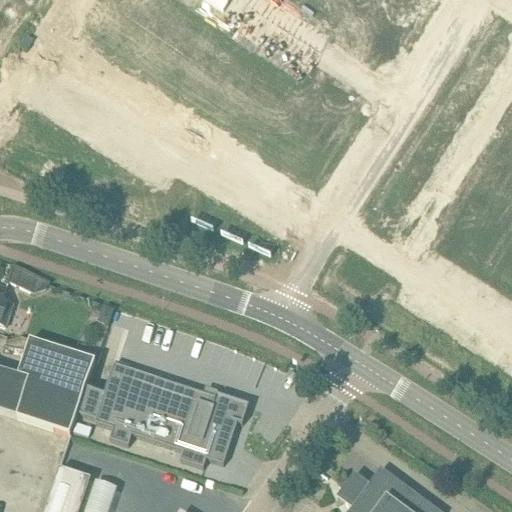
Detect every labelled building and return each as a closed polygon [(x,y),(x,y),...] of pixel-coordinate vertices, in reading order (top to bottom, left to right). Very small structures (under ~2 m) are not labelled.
[(84,0),(66,28),(81,38),(85,32),(94,38),(90,44),(107,55),(111,49),(120,55),(117,60),(130,69),(138,57),(154,67),(149,75),(248,139),(273,100),(175,37),(180,30),(158,17),(144,39),(125,26),(141,0),(84,0)] [(9,286),(30,296),(37,281),(14,270),(9,286)] [(0,329),(5,331),(13,307),(2,303),(6,292),(0,289),(0,329)] [(29,383),(17,421),(70,438),(95,364),(30,343),(18,379),(29,383)] [(86,392),(77,417),(97,423),(96,427),(95,427),(113,433),(109,444),(129,450),(132,439),(183,456),(180,464),(204,472),(207,464),(224,469),(238,427),(242,428),(249,409),(216,399),(215,402),(114,369),(105,398),(86,392)] [(0,415),(17,421),(29,383),(18,379),(0,373),(0,415)] [(79,511),(90,481),(58,470),(44,511),(79,511)] [(435,511),(381,472),(369,488),(354,477),(347,487),(339,491),(348,511),(350,511),(351,511),(350,511),(435,511)]
